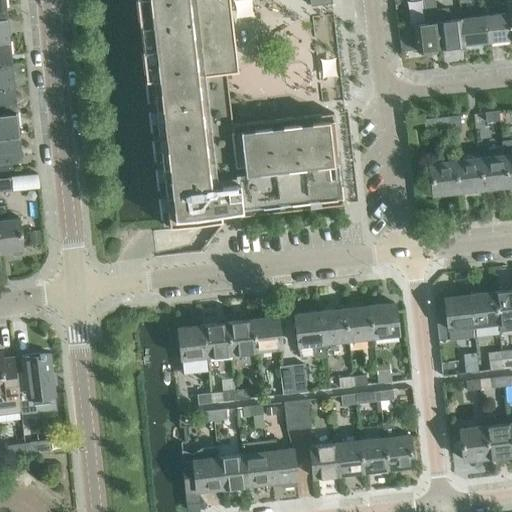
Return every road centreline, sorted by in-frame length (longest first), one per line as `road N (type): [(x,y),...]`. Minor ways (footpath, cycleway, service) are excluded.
road 1 (residential): [(74,288),(407,250)]
road 2 (residential): [(74,288),(46,0)]
road 3 (residential): [(407,250),(443,502)]
road 4 (unclassified): [(94,511),(74,288)]
road 5 (residential): [(386,94),(407,250)]
road 6 (residential): [(386,94),(511,76)]
